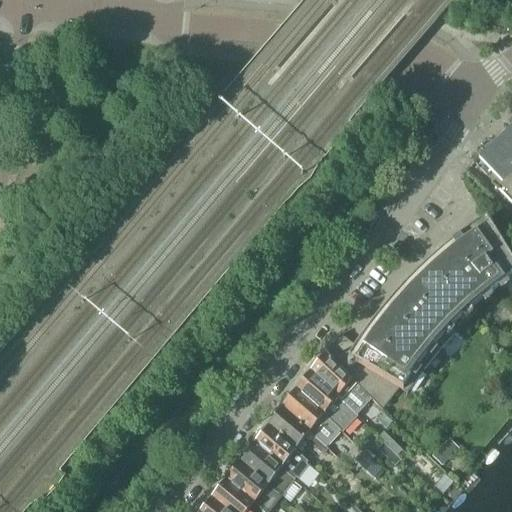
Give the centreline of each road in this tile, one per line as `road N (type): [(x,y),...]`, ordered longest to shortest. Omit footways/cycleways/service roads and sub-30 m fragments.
road 1 (residential): [(164,511),(422,192),(476,88)]
road 2 (residential): [(476,88),(410,50),(126,17)]
road 3 (residential): [(25,7),(0,186)]
